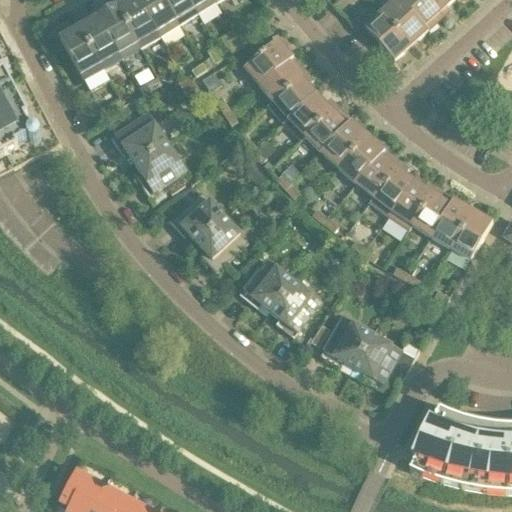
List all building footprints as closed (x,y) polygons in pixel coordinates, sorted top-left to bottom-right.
[(136,0),(118,10),(117,11),(141,53),(161,42),(136,0)] [(161,0),(136,0),(161,42),(180,30),(161,0)] [(186,0),(161,0),(180,30),(198,18),(186,0)] [(212,0),(186,0),(198,18),(216,7),(212,0)] [(400,0),(398,2),(427,35),(437,27),(432,23),(439,16),(424,0),(400,0)] [(456,2),(454,0),(424,0),(439,16),(456,2)] [(398,2),(382,16),(411,50),(427,35),(398,2)] [(117,11),(118,10),(118,9),(97,21),(97,22),(99,22),(122,63),(141,53),(117,11)] [(382,16),(365,32),(373,41),(395,65),(411,50),(382,16)] [(99,22),(97,22),(80,33),(104,74),(122,63),(99,22)] [(365,32),(359,38),(367,47),(373,41),(365,32)] [(34,162),(61,147),(0,33),(0,179),(4,177),(34,162)] [(104,74),(80,33),(60,44),(84,86),(85,85),(91,95),(109,84),(104,74)] [(232,58),(244,51),(240,44),(228,51),(232,58)] [(278,44),(257,62),(250,55),(238,65),(259,90),(293,61),(278,44)] [(259,90),(272,105),(273,106),(302,81),(296,74),(301,70),(293,61),(259,90)] [(196,81),(208,74),(203,67),(192,74),(196,81)] [(150,95),(162,88),(158,81),(146,88),(150,95)] [(273,106),(272,105),(268,109),(284,128),(317,98),(302,81),(273,106)] [(332,114),(317,98),(284,128),(301,146),(305,141),(332,114)] [(113,117),(124,110),(120,103),(109,110),(113,117)] [(224,119),(230,114),(223,103),(216,107),(224,119)] [(238,126),(230,114),(224,119),(231,130),(238,126)] [(339,121),(332,114),(305,141),(321,157),(352,125),(343,117),(339,121)] [(135,169),(167,148),(148,119),(111,144),(119,155),(124,151),(135,169)] [(352,125),(321,157),(339,173),(368,140),(352,125)] [(368,140),(339,173),(356,188),(384,154),(368,140)] [(252,158),(258,152),(248,142),(242,148),(252,158)] [(186,177),(167,148),(135,169),(147,187),(142,190),(149,201),(166,190),(172,199),(185,190),(180,181),(186,177)] [(258,152),(252,158),(261,168),(267,162),(258,152)] [(356,188),(373,202),(374,203),(398,172),(390,166),(394,162),(384,154),(356,188)] [(374,203),(373,202),(370,207),(389,222),(415,186),(398,172),(374,203)] [(249,182),(258,191),(266,183),(258,174),(249,182)] [(286,195),(292,189),(282,179),(276,184),(286,195)] [(433,197),(415,186),(389,222),(409,235),(413,230),(412,230),(433,197)] [(301,199),(292,189),(286,195),(295,205),(301,199)] [(197,248),(225,222),(202,197),(170,227),(178,237),(183,232),(197,248)] [(441,203),(433,197),(412,230),(413,230),(431,242),(454,204),(444,198),(441,203)] [(454,204),(431,242),(451,254),(473,215),(454,204)] [(317,214),(312,220),(323,229),(328,223),(317,214)] [(493,226),(473,215),(451,254),(471,265),(493,226)] [(249,248),(225,222),(197,248),(212,264),(207,268),(216,278),(249,248)] [(339,231),(328,223),(323,229),(334,237),(339,231)] [(362,259),(367,253),(356,245),(351,251),(362,259)] [(367,253),(362,259),(373,267),(378,261),(367,253)] [(271,317),(295,287),(268,265),(240,300),(250,308),(254,303),(271,317)] [(405,286),(409,279),(397,272),(393,279),(405,286)] [(409,279),(405,286),(417,292),(421,285),(409,279)] [(321,308),(295,287),(271,317),(287,330),(284,335),(294,343),(321,308)] [(446,309),(450,302),(438,295),(434,302),(446,309)] [(392,308),(406,316),(412,306),(398,298),(392,308)] [(354,373),(373,340),(343,323),(321,361),(332,367),(335,362),(354,373)] [(402,356),(373,340),(354,373),(373,383),(370,389),(381,395),(388,383),(396,380),(403,384),(415,363),(414,363),(420,353),(408,346),(402,356)] [(511,429),(511,430),(495,429),(478,426),(462,422),(454,419),(446,416),(439,412),(433,423),(430,421),(412,459),(416,461),(410,474),(430,482),(452,489),(474,494),(496,497),(511,497),(511,429)] [(94,511),(107,489),(102,490),(78,477),(59,511),(94,511)] [(107,489),(94,511),(128,511),(132,506),(108,494),(107,489)]
